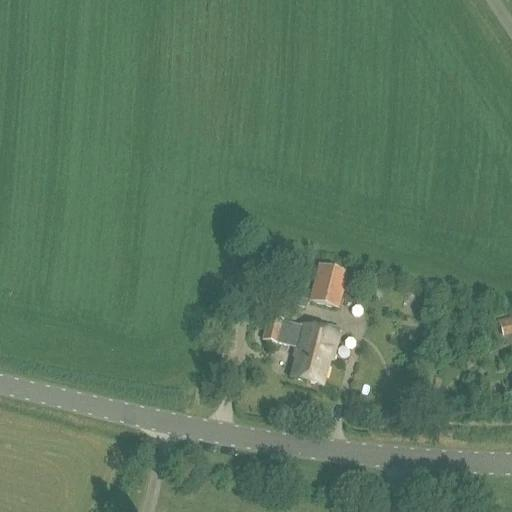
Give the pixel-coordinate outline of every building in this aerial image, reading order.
[(307,289),(312,266),(289,261),(284,284),(307,289)] [(337,311),(344,285),(347,286),(350,277),(347,276),(347,275),(318,267),(308,302),(337,311)] [(304,308),(306,300),(308,292),(284,286),(280,302),(304,308)] [(276,345),(283,322),(268,318),(261,341),(276,345)] [(496,322),(501,340),(511,337),(511,321),(511,318),(496,322)] [(338,336),(301,327),(283,322),(276,345),(295,350),(293,358),(295,359),(290,378),(322,387),(329,361),(331,362),(338,336)]
